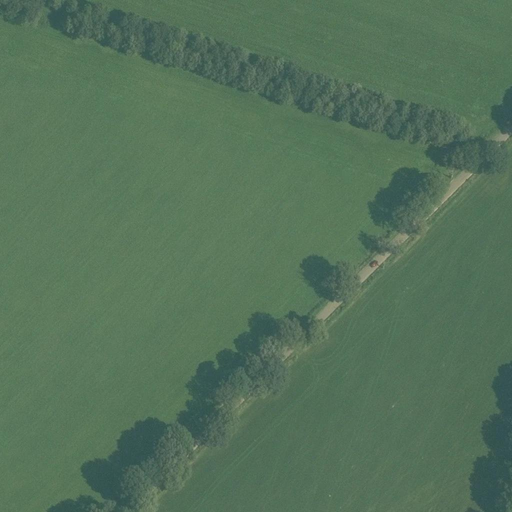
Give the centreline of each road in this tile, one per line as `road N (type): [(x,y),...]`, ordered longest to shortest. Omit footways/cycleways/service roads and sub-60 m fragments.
road 1 (tertiary): [(121,511),(511,129)]
road 2 (track): [(490,150),(4,0)]
